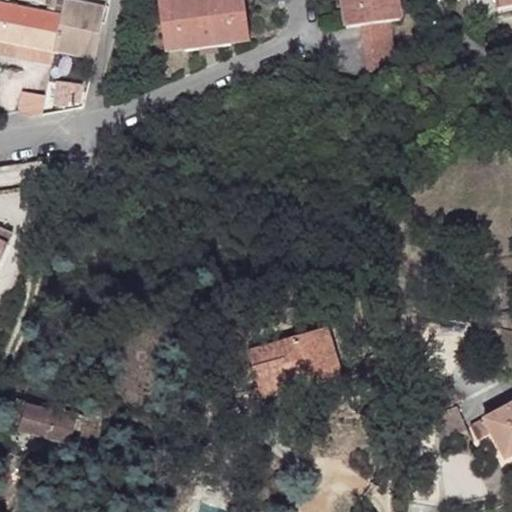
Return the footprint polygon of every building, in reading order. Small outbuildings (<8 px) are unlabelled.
[(106,7),(69,0),(64,0),(61,15),(54,51),(95,60),(106,7)] [(245,0),(158,0),(166,52),(199,48),(219,45),(252,41),(245,0)] [(402,20),(398,0),(343,0),(347,28),(361,26),(368,80),(398,75),(391,22),(402,20)] [(61,15),(0,3),(0,40),(54,52),(54,51),(61,15)] [(54,52),(0,40),(0,54),(52,65),(54,52)] [(219,45),(199,48),(200,56),(219,53),(219,45)] [(84,91),(70,90),(68,104),(82,106),(84,91)] [(46,95),(25,92),(21,111),(33,118),(42,116),(43,108),(46,95)] [(0,266),(13,236),(0,230),(0,231),(0,266)] [(34,246),(26,243),(20,257),(29,260),(34,246)] [(328,329),(248,352),(259,389),(328,370),(331,381),(343,377),(328,329)] [(328,370),(259,389),(263,401),(331,381),(328,370)] [(511,405),(470,427),(478,440),(491,433),(505,459),(511,455),(511,405)] [(72,445),(77,420),(82,421),(83,416),(66,412),(66,408),(57,406),(56,413),(27,406),(19,432),(72,445)] [(466,430),(455,408),(434,417),(441,442),(466,430)]
